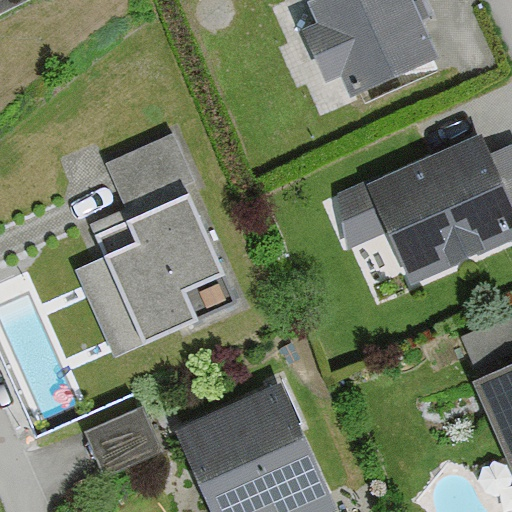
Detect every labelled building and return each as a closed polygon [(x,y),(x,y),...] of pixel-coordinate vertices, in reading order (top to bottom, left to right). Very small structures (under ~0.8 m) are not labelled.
[(0,0),(0,19),(35,3),(33,0),(0,0)] [(425,69),(397,0),(320,0),(300,8),(311,36),(296,42),(315,91),(340,81),(347,100),(425,69)] [(184,192),(161,143),(99,171),(124,227),(116,230),(126,253),(68,280),(108,368),(230,312),(176,195),(184,192)] [(472,143),(336,205),(340,261),(377,244),(400,294),(511,243),(511,236),(508,228),(511,226),(511,169),(503,150),(480,161),(472,143)] [(511,320),(455,346),(474,390),(468,392),(511,489),(511,320)] [(199,511),(321,511),(270,395),(168,440),(199,511)]
